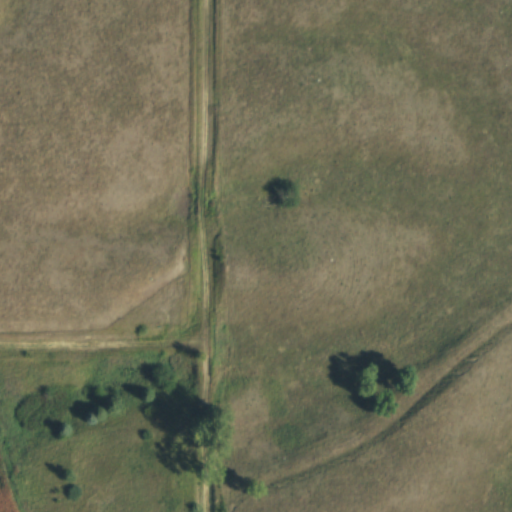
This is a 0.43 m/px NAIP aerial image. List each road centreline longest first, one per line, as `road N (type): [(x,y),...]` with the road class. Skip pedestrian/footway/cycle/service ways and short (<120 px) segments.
road 1 (track): [(203,511),(207,0)]
road 2 (track): [(207,346),(0,344)]
